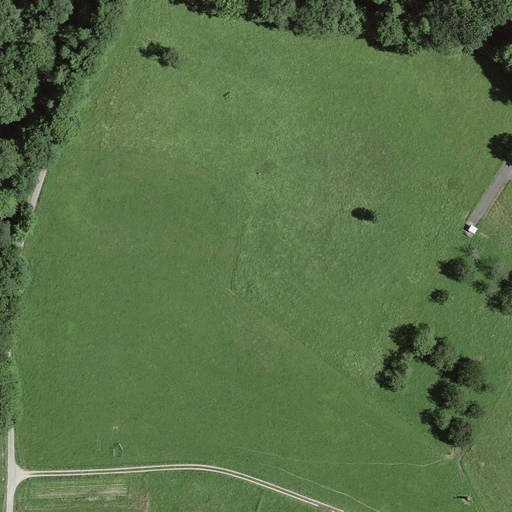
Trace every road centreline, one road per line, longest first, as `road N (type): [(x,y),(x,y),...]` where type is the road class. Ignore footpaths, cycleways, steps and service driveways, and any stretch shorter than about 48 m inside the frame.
road 1 (track): [(134,0),(63,136),(19,267),(8,511)]
road 2 (track): [(12,475),(181,464),(252,475),(341,511)]
road 3 (track): [(511,19),(449,39),(262,0)]
